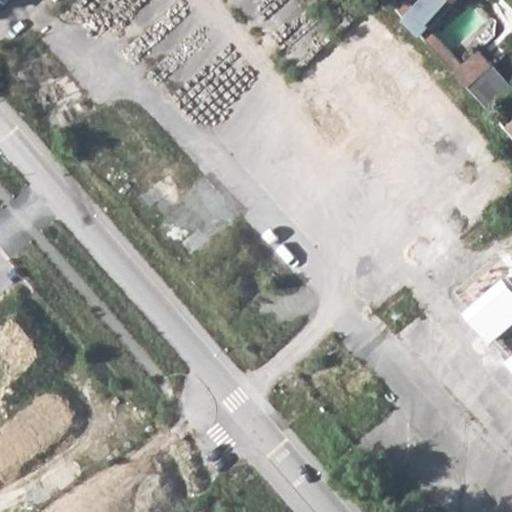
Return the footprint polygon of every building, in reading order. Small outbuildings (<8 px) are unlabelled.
[(424,0),(417,8),(434,24),(455,0),(424,0)] [(413,23),(419,18),(413,13),(408,18),(413,23)] [(460,59),(435,33),(428,40),(452,66),(460,59)] [(458,72),(472,87),(496,65),(482,50),(458,72)] [(472,87),(493,111),(511,93),(511,82),(496,65),(472,87)] [(494,343),(511,327),(511,280),(510,277),(468,313),(494,343)] [(471,417),(498,392),(428,316),(400,342),(471,417)] [(396,451),(404,462),(427,444),(418,433),(396,451)] [(448,511),(473,511),(483,503),(433,449),(410,470),(448,511)]
